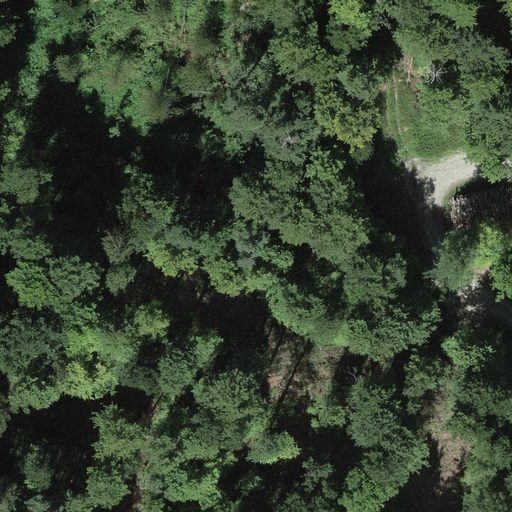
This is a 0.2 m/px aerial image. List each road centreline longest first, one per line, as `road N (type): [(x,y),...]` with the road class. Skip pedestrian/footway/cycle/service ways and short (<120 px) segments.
road 1 (track): [(493,317),(417,341),(0,407)]
road 2 (track): [(511,322),(468,301),(435,266),(421,219),(449,172),(490,165),(511,172)]
